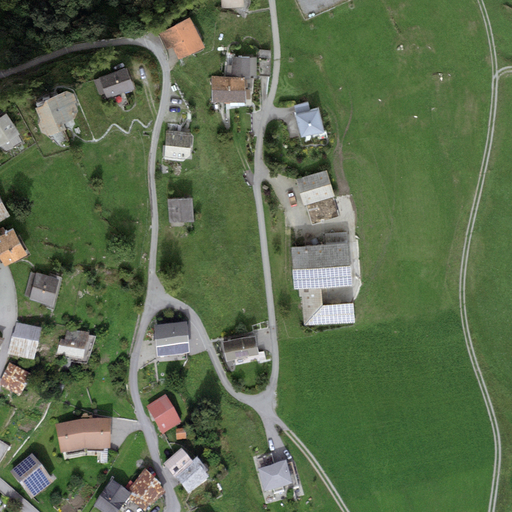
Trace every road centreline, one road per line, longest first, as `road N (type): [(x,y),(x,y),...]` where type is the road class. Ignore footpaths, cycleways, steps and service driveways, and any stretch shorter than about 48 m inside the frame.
road 1 (residential): [(158,302),(190,312),(231,391),(254,401),(269,393),(273,327),(256,177),(276,68),(272,0)]
road 2 (track): [(490,511),(498,446),(462,304),(495,77),(480,0)]
road 3 (residential): [(158,302),(151,168),(166,76),(155,50)]
road 4 (residential): [(170,511),(133,377),(140,333),(158,302)]
road 5 (track): [(0,75),(95,44),(133,41),(155,50)]
road 6 (track): [(261,400),(346,511)]
